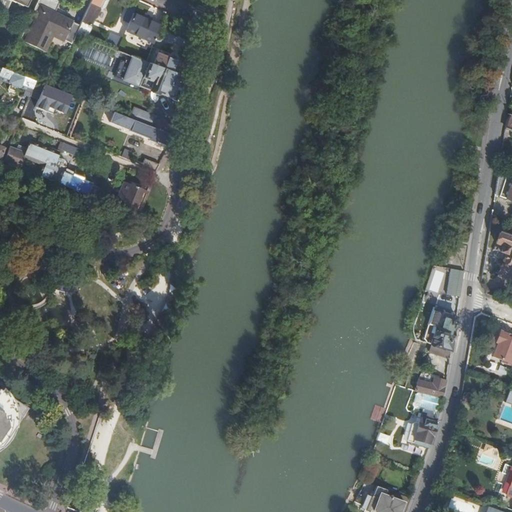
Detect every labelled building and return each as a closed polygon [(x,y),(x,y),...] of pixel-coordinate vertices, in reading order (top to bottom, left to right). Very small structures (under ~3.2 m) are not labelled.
[(0,0),(0,6),(6,10),(11,0),(0,0)] [(38,0),(32,14),(37,16),(25,43),(44,52),(51,35),(63,40),(64,39),(72,42),(76,34),(80,25),(54,14),(59,2),(54,0),(38,0)] [(91,0),(85,15),(80,25),(76,34),(84,37),(89,25),(90,26),(93,18),(96,17),(99,10),(99,7),(101,0),(91,0)] [(144,19),(133,14),(126,30),(135,34),(151,41),(154,43),(161,26),(150,22),(151,19),(145,17),(144,19)] [(151,41),(135,34),(133,40),(145,46),(146,43),(150,44),(151,41)] [(184,78),(187,62),(152,48),(146,62),(184,78)] [(146,62),(130,56),(126,68),(144,76),(140,86),(158,93),(172,99),(174,100),(176,101),(178,101),(181,89),(180,89),(184,78),(146,62)] [(121,79),(127,63),(121,61),(115,77),(121,79)] [(35,81),(7,70),(2,68),(1,68),(0,70),(0,83),(1,84),(2,81),(11,85),(10,86),(16,88),(17,87),(26,90),(24,94),(29,96),(34,85),(35,81)] [(45,86),(41,96),(51,100),(50,101),(56,103),(57,102),(67,106),(71,96),(52,88),(45,86)] [(169,147),(171,135),(149,127),(114,113),(110,123),(130,131),(140,135),(140,136),(149,139),(149,140),(155,143),(155,142),(165,145),(169,147)] [(171,135),(173,127),(155,120),(154,123),(151,123),(149,127),(171,135)] [(50,179),(59,157),(60,153),(57,152),(31,141),(26,152),(10,146),(6,157),(4,161),(21,168),(25,157),(44,165),(39,175),(50,179)] [(97,198),(100,191),(91,187),(92,183),(83,179),(84,177),(74,173),(73,175),(64,172),(65,167),(66,164),(65,161),(63,159),(59,157),(50,179),(97,198)] [(155,172),(158,164),(144,159),(141,167),(155,172)] [(511,180),(497,175),(494,194),(511,200),(511,180)] [(138,214),(147,191),(124,181),(120,190),(125,192),(119,206),(138,214)] [(125,192),(120,190),(114,205),(119,206),(125,192)] [(511,238),(497,233),(493,244),(499,246),(497,253),(504,255),(501,262),(503,262),(502,266),(509,268),(510,265),(511,265),(511,238)] [(459,297),(463,272),(450,270),(446,295),(459,297)] [(133,300),(129,310),(143,315),(147,305),(133,300)] [(450,351),(456,318),(441,315),(434,346),(450,351)] [(499,363),(509,367),(511,357),(511,338),(511,336),(498,331),(493,343),(496,344),(491,358),(500,361),(499,363)] [(438,399),(439,400),(444,381),(432,379),(431,385),(416,382),(413,393),(417,394),(438,399)] [(0,441),(16,416),(21,410),(16,406),(13,399),(8,392),(4,388),(2,391),(0,389),(0,441)] [(424,409),(435,412),(438,399),(417,394),(414,396),(412,403),(414,407),(424,409)] [(16,416),(21,419),(28,409),(13,399),(16,406),(21,410),(16,416)] [(434,433),(436,422),(432,422),(435,412),(424,409),(421,411),(419,419),(417,419),(416,424),(413,423),(409,425),(405,441),(428,449),(434,433)] [(0,446),(1,446),(7,438),(6,438),(8,433),(12,433),(21,419),(16,416),(0,441),(0,446)] [(404,511),(409,500),(375,487),(363,511),(404,511)]
